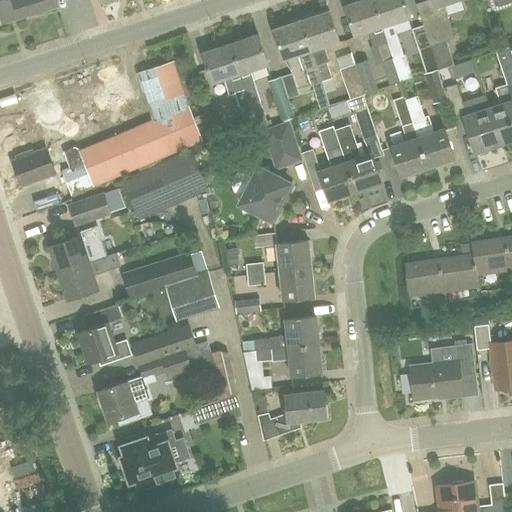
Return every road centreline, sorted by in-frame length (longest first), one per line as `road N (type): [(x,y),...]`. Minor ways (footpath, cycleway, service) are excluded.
road 1 (residential): [(370,445),(353,277),(362,241),(511,184)]
road 2 (tertiary): [(84,511),(0,245)]
road 3 (residential): [(0,77),(237,0)]
road 4 (residential): [(181,511),(370,445)]
road 5 (residential): [(370,445),(511,429)]
